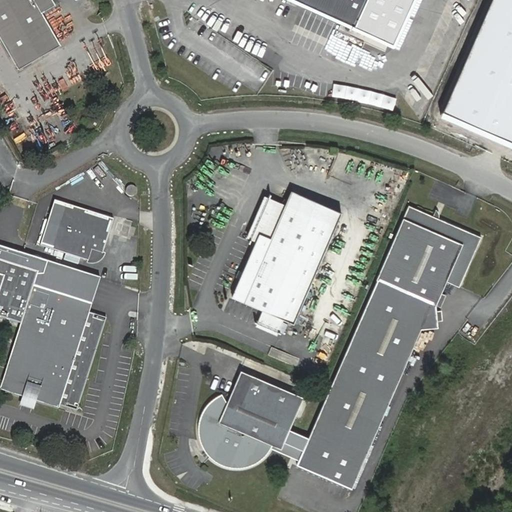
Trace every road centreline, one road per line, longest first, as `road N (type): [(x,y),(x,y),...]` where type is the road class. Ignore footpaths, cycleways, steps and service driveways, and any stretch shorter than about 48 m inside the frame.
road 1 (residential): [(187,127),(266,118),(334,125),(432,153),(511,189)]
road 2 (residential): [(138,447),(157,324),(161,164)]
